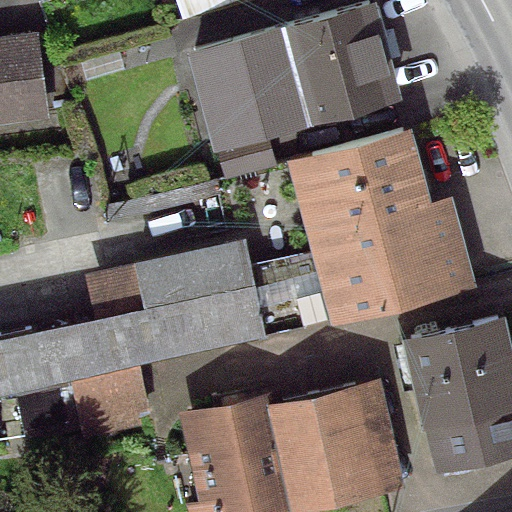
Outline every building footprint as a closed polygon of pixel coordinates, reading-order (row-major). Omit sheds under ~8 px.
[(357,8),(201,48),(228,155),(385,115),(357,8)] [(29,36),(0,39),(0,111),(38,107),(29,36)] [(400,128),(297,157),(340,308),(443,279),(400,128)] [(511,445),(511,377),(498,314),(409,334),(437,462),(511,445)] [(393,472),(372,378),(275,400),(296,494),(393,472)] [(269,511),(286,508),(260,393),(185,409),(208,511),(269,511)]
